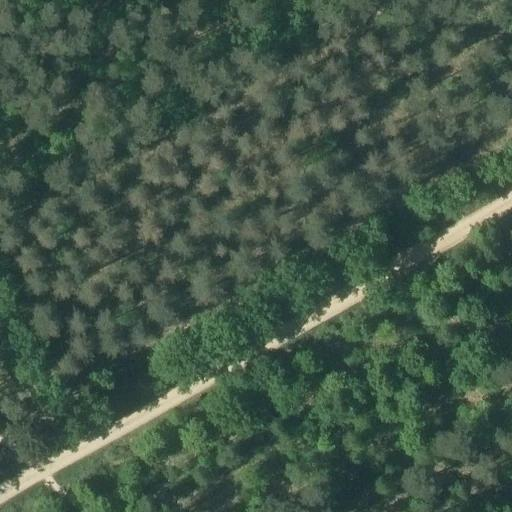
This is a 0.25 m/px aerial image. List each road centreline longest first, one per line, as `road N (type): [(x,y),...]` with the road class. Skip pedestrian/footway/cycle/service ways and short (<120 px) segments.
road 1 (track): [(511,200),(71,455)]
road 2 (track): [(511,506),(217,371)]
road 3 (track): [(0,333),(71,455)]
